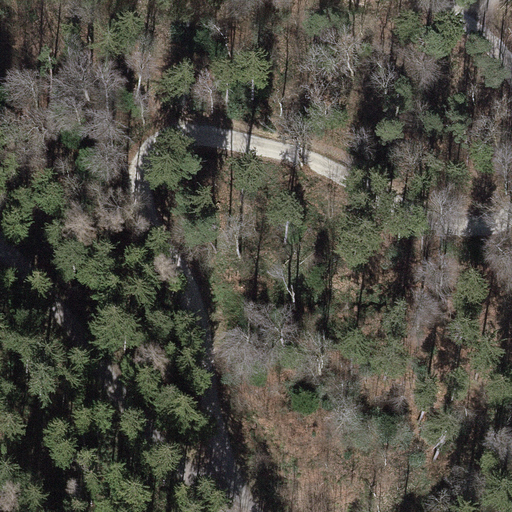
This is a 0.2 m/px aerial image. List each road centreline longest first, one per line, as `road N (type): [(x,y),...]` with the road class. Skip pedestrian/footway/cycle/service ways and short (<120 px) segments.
road 1 (track): [(511,213),(462,225),(379,202),(299,150),(214,131),(150,154),(144,201),(241,511)]
road 2 (track): [(234,511),(161,447),(50,302),(0,251)]
